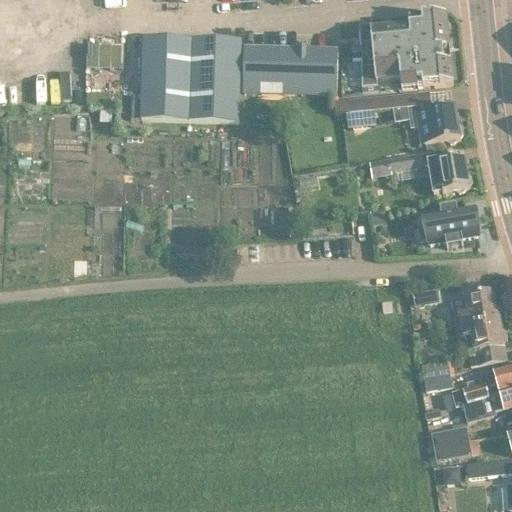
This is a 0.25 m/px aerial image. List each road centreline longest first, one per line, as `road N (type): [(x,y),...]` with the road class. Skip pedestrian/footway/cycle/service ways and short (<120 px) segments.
road 1 (unclassified): [(511,263),(0,297)]
road 2 (secondary): [(511,210),(477,0)]
